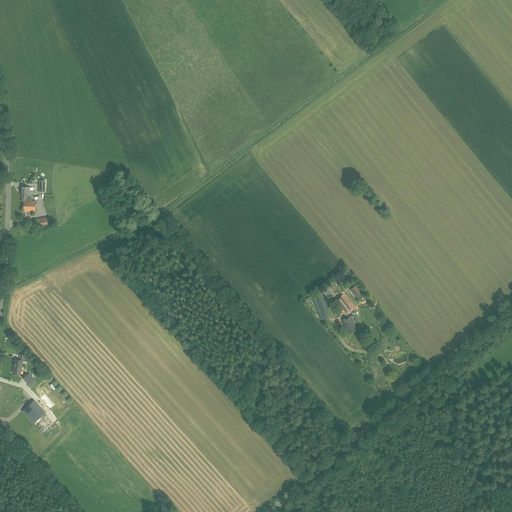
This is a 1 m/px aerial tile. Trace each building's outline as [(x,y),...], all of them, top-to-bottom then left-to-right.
[(23,211),(35,212),(36,201),(31,201),(31,196),(30,196),(30,194),(34,194),(34,191),(29,191),(29,187),(22,187),(21,195),(22,195),(21,201),(24,201),(23,211)] [(35,219),(36,229),(49,227),(48,222),(51,222),(50,217),(35,219)] [(349,289),(356,299),(363,294),(356,285),(349,289)] [(328,298),(333,295),(327,286),(322,290),(328,298)] [(312,297),(321,320),(328,317),(319,294),(312,297)] [(342,320),(348,334),(357,330),(350,316),(347,312),(353,308),(343,295),(334,301),(344,314),(345,314),(346,318),(342,320)] [(12,374),(21,375),(23,361),(28,362),(29,356),(20,354),(19,360),(14,359),(12,374)] [(37,382),(35,379),(29,373),(23,379),(29,385),(28,385),(31,388),(37,382)] [(22,411),(33,424),(45,413),(34,400),(22,411)]
